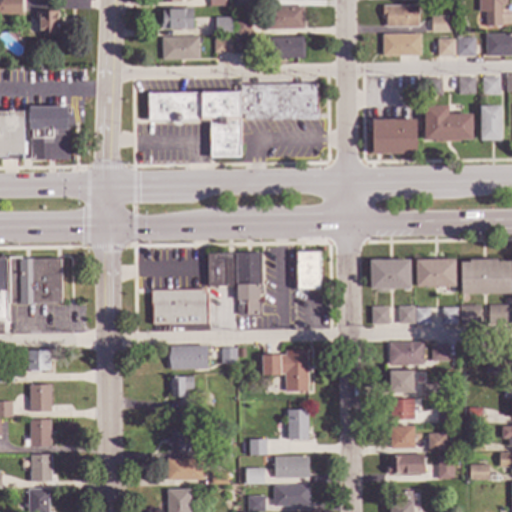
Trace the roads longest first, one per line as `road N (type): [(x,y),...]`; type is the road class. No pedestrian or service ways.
road 1 (secondary): [(0,232),(345,228)]
road 2 (secondary): [(343,182),(0,184)]
road 3 (residential): [(349,511),(345,228)]
road 4 (residential): [(108,231),(112,0)]
road 5 (residential): [(343,182),(341,0)]
road 6 (residential): [(109,511),(108,340)]
road 7 (secondary): [(511,182),(343,182)]
road 8 (secondary): [(345,228),(511,225)]
